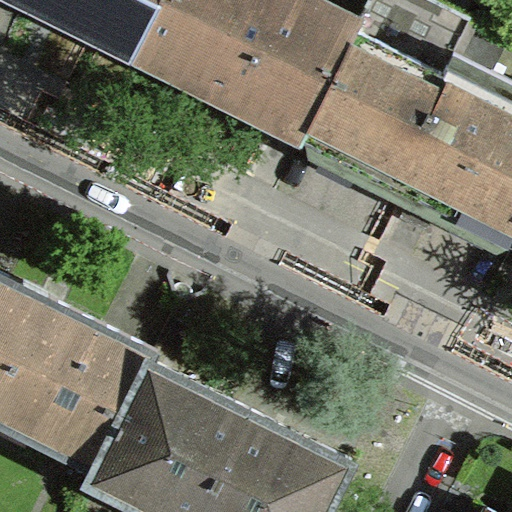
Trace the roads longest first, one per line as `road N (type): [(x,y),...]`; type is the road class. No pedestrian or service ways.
road 1 (tertiary): [(0,116),(474,354)]
road 2 (residential): [(474,354),(395,511)]
